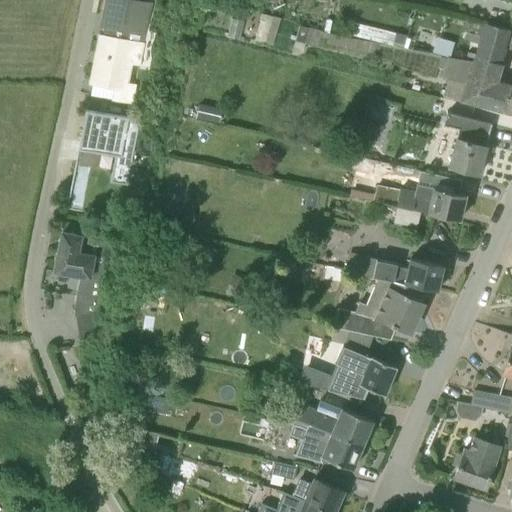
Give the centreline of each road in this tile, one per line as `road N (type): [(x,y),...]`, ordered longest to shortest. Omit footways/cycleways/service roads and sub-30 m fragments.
road 1 (unclassified): [(117,511),(42,369),(27,307),(81,0)]
road 2 (residential): [(387,482),(511,201)]
